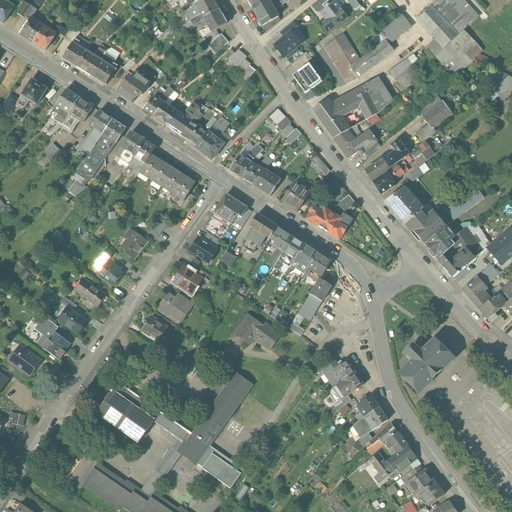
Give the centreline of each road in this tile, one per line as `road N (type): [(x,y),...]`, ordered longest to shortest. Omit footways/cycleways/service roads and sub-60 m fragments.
road 1 (residential): [(224,179),(124,308),(0,502)]
road 2 (residential): [(425,270),(361,197),(256,47)]
road 3 (residential): [(0,35),(224,179)]
road 4 (residential): [(371,299),(398,397),(475,511)]
road 5 (residential): [(224,179),(350,264),(371,299)]
road 6 (residential): [(511,366),(425,270)]
